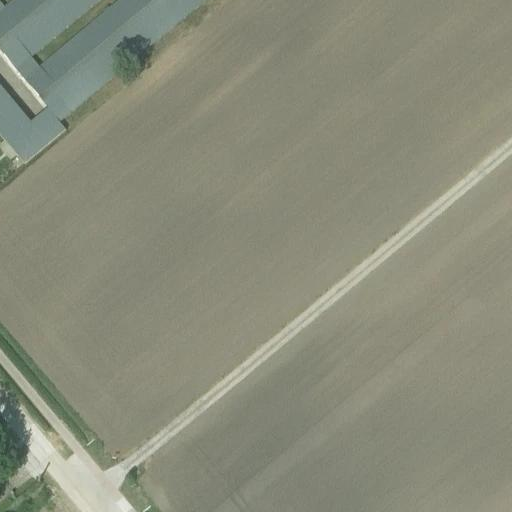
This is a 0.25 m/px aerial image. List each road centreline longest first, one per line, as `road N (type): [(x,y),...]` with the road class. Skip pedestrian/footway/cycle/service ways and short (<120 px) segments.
road 1 (track): [(82,502),(511,145)]
road 2 (tertiary): [(90,511),(0,403)]
